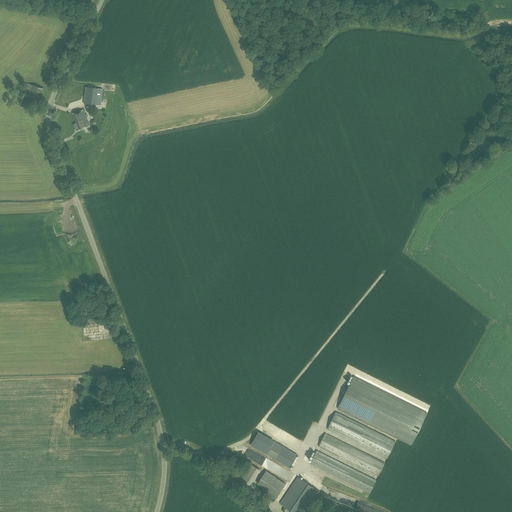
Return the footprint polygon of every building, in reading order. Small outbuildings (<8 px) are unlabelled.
[(44,89),(27,83),(24,95),(40,100),(44,89)] [(101,105),(102,89),(85,86),(84,103),(101,105)] [(76,131),(90,125),(87,119),(83,110),(72,113),(76,123),(73,124),(76,131)] [(427,413),(354,377),(338,409),(411,445),(427,413)] [(395,442),(336,413),(328,429),(387,458),(395,442)] [(258,432),(251,445),(290,468),(297,455),(274,441),(258,432)] [(384,463),(326,434),(320,447),(378,476),(384,463)] [(311,464),(370,493),(376,480),(317,452),(311,464)] [(240,481),(249,486),(260,470),(251,464),(240,481)] [(262,491),(275,500),(286,484),(266,471),(263,476),(264,476),(258,484),(264,488),(262,491)] [(293,511),(305,511),(319,491),(298,477),(280,503),(293,511)]
